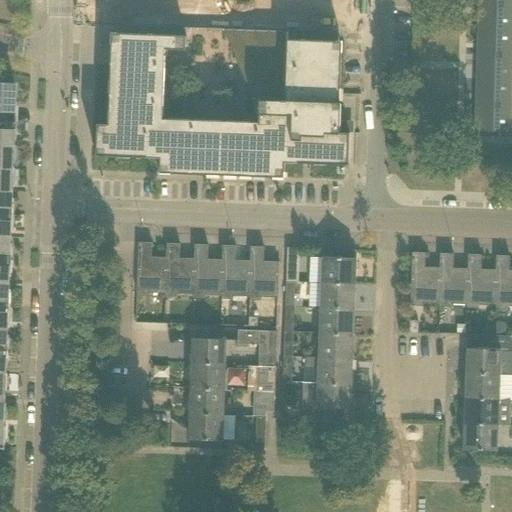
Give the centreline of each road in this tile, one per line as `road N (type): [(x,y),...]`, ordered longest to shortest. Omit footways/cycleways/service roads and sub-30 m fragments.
road 1 (residential): [(372,216),(54,205)]
road 2 (residential): [(39,511),(54,205)]
road 3 (residential): [(380,2),(372,216)]
road 4 (residential): [(54,205),(59,56)]
road 5 (residential): [(511,221),(372,216)]
